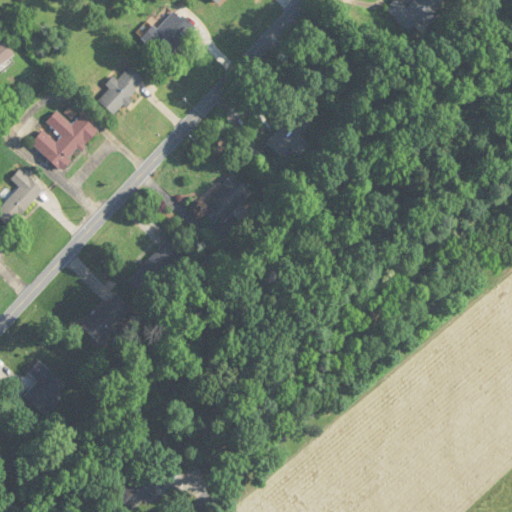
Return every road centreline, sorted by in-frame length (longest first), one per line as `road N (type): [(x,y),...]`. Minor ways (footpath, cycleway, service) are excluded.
road 1 (tertiary): [(0,330),(307,0)]
road 2 (residential): [(197,511),(511,248)]
